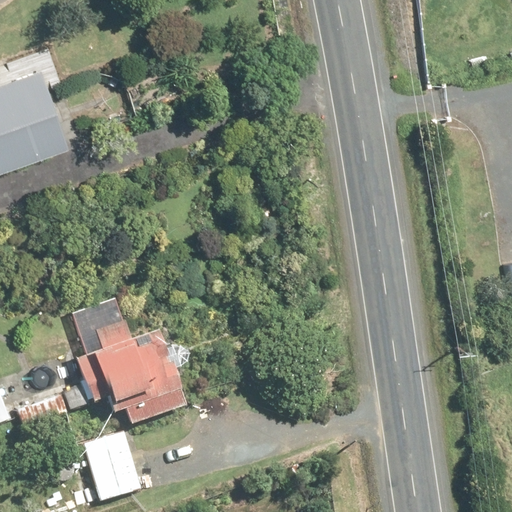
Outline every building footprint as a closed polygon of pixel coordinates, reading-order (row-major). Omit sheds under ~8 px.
[(0,159),(60,138),(32,59),(0,70),(0,159)] [(511,251),(492,254),(503,335),(511,334),(511,251)] [(75,343),(66,346),(83,396),(97,392),(101,405),(114,402),(119,420),(180,399),(153,319),(125,327),(116,303),(82,313),(88,333),(74,338),(75,343)] [(51,386),(9,399),(16,420),(58,406),(51,386)] [(121,426),(75,438),(92,497),(137,485),(121,426)]
